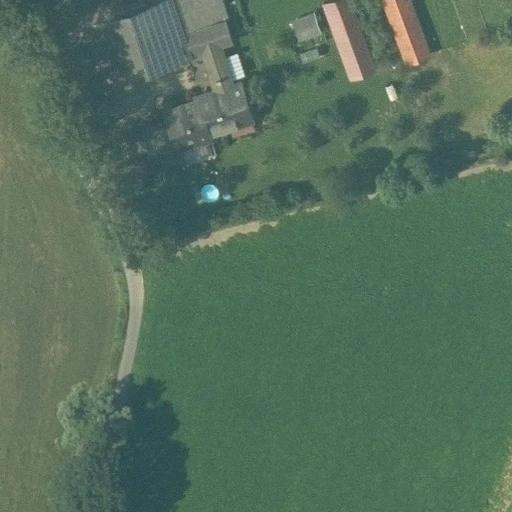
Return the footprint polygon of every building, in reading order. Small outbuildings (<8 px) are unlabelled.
[(153,0),(117,13),(134,73),(195,53),(194,51),(188,31),(178,0),(153,0)] [(220,0),(178,0),(188,31),(227,19),(220,0)] [(380,70),(352,0),(339,0),(329,4),(357,79),(380,70)] [(433,55),(412,0),(386,0),(411,63),(433,55)] [(320,14),(298,22),(302,31),(297,33),(299,40),(326,30),(320,14)] [(227,19),(188,31),(194,51),(220,42),(232,38),(227,19)] [(303,58),(322,57),(321,41),(302,42),(303,58)] [(233,83),(220,42),(202,49),(214,89),(195,95),(197,100),(208,132),(209,132),(253,118),(241,82),(233,83)] [(209,132),(208,132),(197,100),(165,111),(169,121),(145,129),(156,164),(182,155),(179,147),(211,137),(209,132)]
